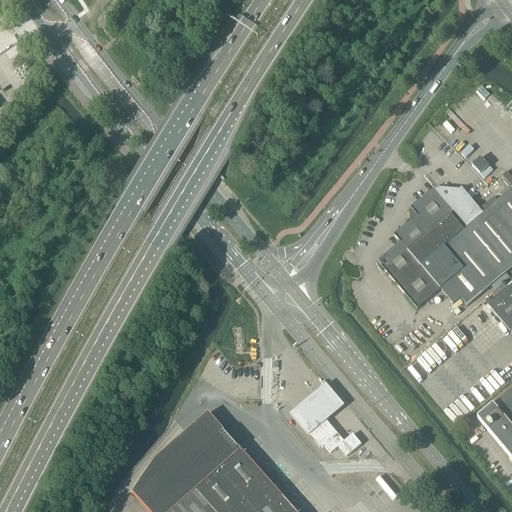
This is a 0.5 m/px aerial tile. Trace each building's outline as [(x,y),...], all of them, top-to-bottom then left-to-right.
[(378,264),(417,310),(440,290),(453,306),(460,299),(467,307),(511,269),(511,189),(497,202),(494,198),(486,205),(489,209),(482,215),(463,192),(446,205),(434,190),(415,206),(411,209),(413,212),(411,213),(410,220),(412,222),(394,236),(398,240),(401,244),(378,264)] [(511,286),(488,307),(509,333),(511,330),(511,286)] [(511,390),(477,420),(511,461),(511,390)] [(294,511),(208,414),(186,434),(155,461),(133,495),(148,511),(294,511)] [(338,448),(340,450),(346,458),(361,446),(353,436),(344,443),(325,421),(310,434),(322,449),(324,448),(330,455),(338,448)]
